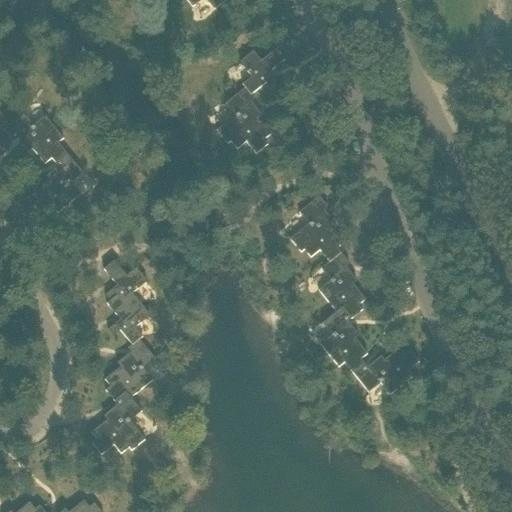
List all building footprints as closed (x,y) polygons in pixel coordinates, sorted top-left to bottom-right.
[(185,0),(192,9),(202,0),(204,0),(213,11),(227,0),(185,0)] [(250,78),(243,84),(252,95),(266,84),(271,91),(277,86),(268,74),(284,61),(276,50),(261,62),(253,52),(238,64),(250,78)] [(252,95),(243,84),(241,86),(244,89),(225,105),(234,117),(216,131),(227,145),(229,143),(236,151),(245,143),(255,156),(267,146),(263,141),(270,136),(257,120),(262,117),(251,103),(255,100),(252,95)] [(0,149),(2,152),(17,140),(7,128),(9,126),(0,113),(0,149)] [(51,160),(54,163),(64,154),(57,145),(64,140),(44,117),(32,126),(23,115),(9,126),(7,128),(17,140),(28,153),(32,150),(44,165),(51,160)] [(64,154),(54,163),(58,168),(44,179),(47,183),(32,195),(38,202),(33,206),(42,217),(53,209),(58,214),(80,196),(70,183),(81,174),(64,154)] [(318,252),(328,264),(340,254),(337,250),(344,244),(331,229),(335,226),(324,212),(327,208),(318,197),(298,214),(307,226),(289,241),(300,255),(303,252),(309,259),(318,252)] [(317,291),(335,313),(343,307),(352,319),(362,311),(358,306),(365,301),(353,285),(357,282),(345,268),(349,265),(340,254),(328,264),(319,270),(329,282),(317,291)] [(105,296),(109,302),(116,296),(130,312),(140,304),(132,294),(147,282),(136,269),(126,277),(114,262),(103,270),(116,287),(105,296)] [(119,331),(131,346),(139,341),(142,339),(134,329),(150,317),(140,304),(130,312),(116,296),(109,302),(106,305),(119,321),(108,331),(113,337),(119,331)] [(343,365),(354,379),(367,368),(360,361),(367,355),(355,340),(359,337),(348,323),(352,319),(343,307),(335,313),(321,325),(331,337),(319,346),(337,369),(343,365)] [(105,391),(117,406),(128,397),(130,399),(152,381),(142,369),(154,360),(139,341),(131,346),(128,350),(130,353),(116,364),(119,368),(104,381),(110,387),(105,391)] [(380,357),(367,368),(354,379),(367,395),(380,384),(390,396),(412,378),(408,372),(419,363),(409,352),(404,356),(399,349),(384,361),(380,357)] [(128,397),(117,406),(103,417),(106,421),(91,434),(96,440),(92,444),(101,456),(113,447),(120,456),(128,449),(131,453),(145,442),(129,422),(141,413),(130,399),(128,397)] [(99,511),(94,504),(89,508),(83,502),(70,511),(66,511),(65,510),(62,511),(99,511)] [(43,511),(39,506),(34,510),(29,503),(18,511),(10,511),(43,511)]
